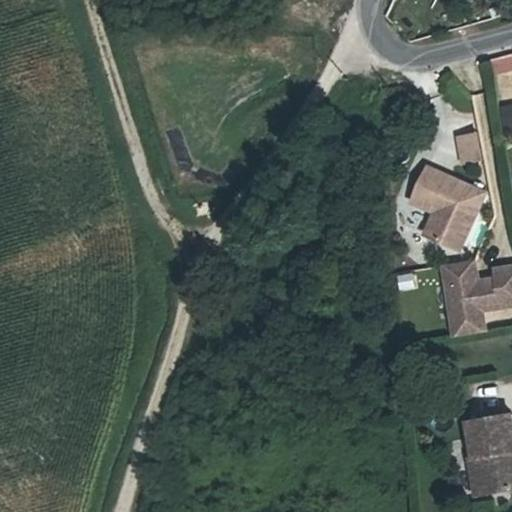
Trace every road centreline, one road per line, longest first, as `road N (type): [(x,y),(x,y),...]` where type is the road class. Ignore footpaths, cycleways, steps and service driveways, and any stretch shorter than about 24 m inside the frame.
road 1 (track): [(369,22),(337,58),(193,279)]
road 2 (track): [(88,0),(139,174),(193,279)]
road 3 (track): [(193,279),(117,511)]
road 4 (residential): [(369,0),(377,45),(405,62),(511,34)]
